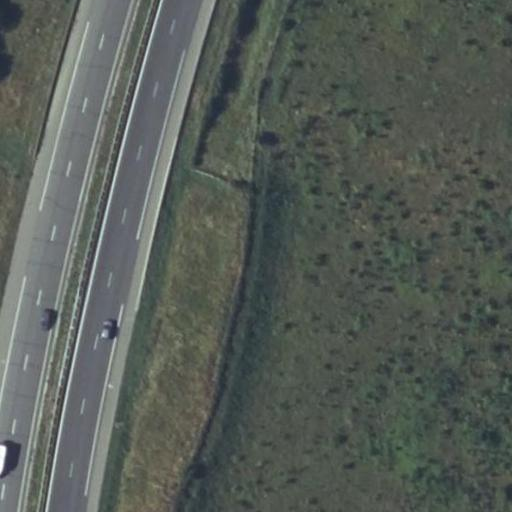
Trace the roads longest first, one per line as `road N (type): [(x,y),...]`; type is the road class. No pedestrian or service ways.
road 1 (motorway): [(64,511),(117,243),(180,0)]
road 2 (motorway): [(113,0),(55,223),(1,511)]
